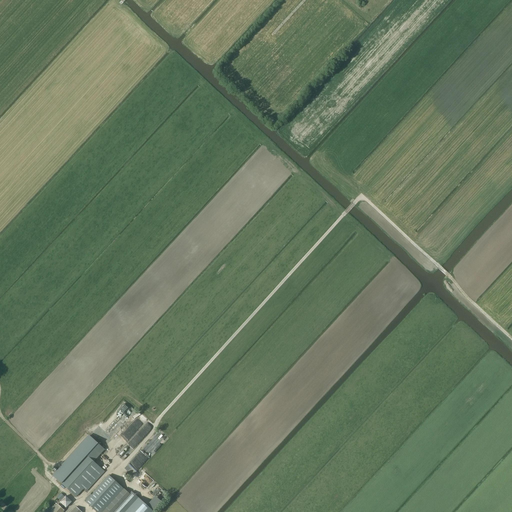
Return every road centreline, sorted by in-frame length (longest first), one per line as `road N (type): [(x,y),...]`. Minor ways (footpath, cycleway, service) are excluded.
road 1 (track): [(66,511),(117,471),(343,215)]
road 2 (track): [(511,338),(361,196)]
